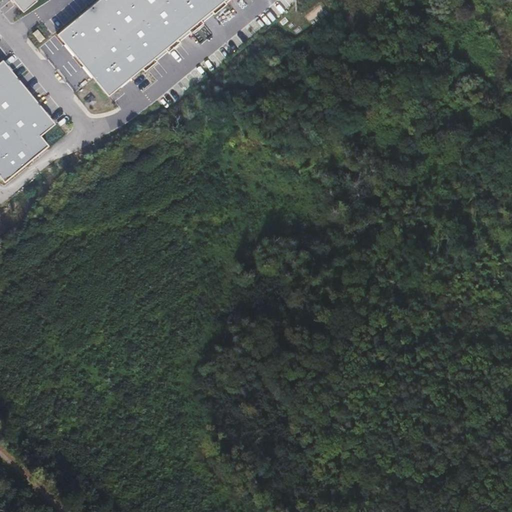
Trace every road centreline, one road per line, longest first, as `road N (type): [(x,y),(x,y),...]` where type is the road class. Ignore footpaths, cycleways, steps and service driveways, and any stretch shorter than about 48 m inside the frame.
road 1 (unclassified): [(10,40),(94,130),(255,0)]
road 2 (unknown): [(94,130),(0,209)]
